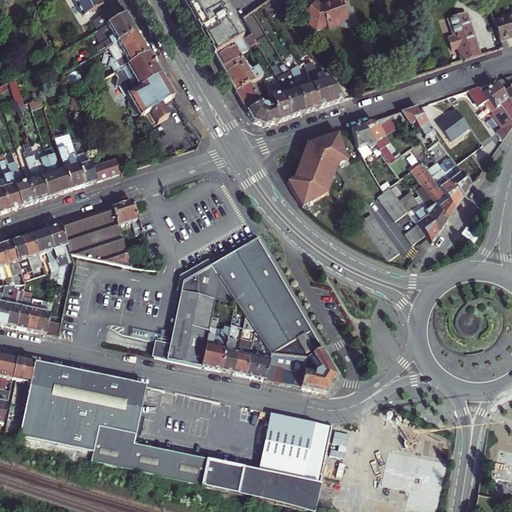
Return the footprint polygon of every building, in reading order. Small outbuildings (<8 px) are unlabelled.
[(102,5),(98,0),(72,0),(82,17),(102,5)] [(180,0),(214,59),(240,42),(242,41),(218,0),(180,0)] [(328,25),(329,29),(342,25),(341,21),(349,18),(345,3),(351,1),(350,0),(333,0),(334,2),(322,6),(317,1),(306,13),(316,21),(313,24),(317,28),(328,25)] [(99,16),(106,28),(126,17),(119,4),(99,16)] [(467,14),(448,20),(454,38),(448,40),(452,52),(458,50),(463,63),(481,56),(467,14)] [(511,38),(511,16),(493,23),(500,43),(511,38)] [(113,39),(101,45),(93,50),(97,56),(104,52),(136,34),(130,23),(126,17),(106,28),(110,34),(113,39)] [(95,34),(101,45),(113,39),(110,34),(106,28),(95,34)] [(116,74),(149,56),(136,34),(104,52),(106,55),(109,53),(113,61),(112,62),(110,61),(109,68),(111,69),(115,75),(116,74)] [(240,42),(244,49),(256,42),(251,35),(242,41),(240,42)] [(225,76),(251,60),(244,49),(240,42),(214,59),(225,76)] [(126,97),(161,77),(157,70),(156,68),(157,68),(153,61),(152,61),(149,56),(116,74),(115,75),(119,84),(117,94),(122,95),(124,98),(126,97)] [(225,76),(230,86),(257,70),(251,60),(225,76)] [(320,110),(343,102),(334,89),(329,81),(318,84),(319,80),(313,64),(311,65),(309,61),(305,64),(312,86),(320,110)] [(320,110),(312,86),(304,89),(305,85),(299,68),(292,71),(305,115),(320,110)] [(235,95),(250,86),(262,79),(257,70),(230,86),(235,95)] [(278,80),(280,85),(291,119),(305,115),(292,71),(278,80)] [(174,99),(161,77),(126,97),(139,119),(141,118),(150,114),(157,126),(168,119),(169,114),(164,113),(161,107),(174,99)] [(493,84),(494,87),(511,110),(511,80),(510,78),(493,84)] [(343,102),(354,98),(349,81),(334,89),(343,102)] [(291,119),(280,85),(268,89),(273,105),(280,123),(291,119)] [(240,103),(255,95),(250,86),(235,95),(240,103)] [(488,102),(494,111),(499,107),(511,125),(511,110),(494,87),(483,95),(478,89),(467,93),(478,109),(488,102)] [(247,114),(262,105),(255,95),(240,103),(247,114)] [(28,104),(31,112),(42,109),(40,101),(28,104)] [(280,123),(273,105),(271,106),(270,105),(268,104),(266,104),(264,104),(262,105),(247,114),(252,124),(264,128),(280,123)] [(511,125),(499,107),(494,111),(506,127),(510,132),(511,128),(511,125)] [(396,125),(400,132),(408,126),(409,128),(414,125),(419,132),(419,131),(425,139),(430,140),(432,144),(425,149),(427,152),(438,144),(428,127),(417,110),(391,118),(396,125)] [(439,125),(451,142),(468,129),(456,112),(439,125)] [(382,136),(396,125),(391,118),(361,129),(380,155),(389,167),(401,158),(399,155),(393,159),(383,145),(387,142),(382,136)] [(414,125),(409,128),(414,135),(419,132),(414,125)] [(506,127),(496,134),(502,143),(510,132),(506,127)] [(361,129),(351,132),(357,152),(361,158),(372,150),(373,152),(373,153),(376,158),(380,155),(361,129)] [(85,188),(75,156),(72,150),(66,131),(57,134),(52,136),(60,162),(70,192),(85,188)] [(288,185),(303,211),(328,196),(339,168),(349,165),(339,136),(317,144),(317,145),(310,148),(314,159),(312,163),(305,160),(298,179),(288,185)] [(70,192),(60,162),(55,163),(51,150),(47,151),(46,146),(42,147),(43,150),(58,196),(70,192)] [(314,159),(310,148),(307,149),(295,181),(298,179),(305,160),(312,163),(314,159)] [(95,184),(91,171),(89,165),(85,166),(81,156),(79,156),(77,149),(72,150),(75,156),(85,188),(95,184)] [(47,200),(58,196),(43,150),(36,152),(41,169),(45,171),(46,177),(40,179),(47,200)] [(47,200),(40,179),(31,152),(23,155),(28,170),(23,172),(27,184),(34,205),(47,200)] [(0,186),(9,213),(21,209),(4,160),(3,156),(0,156),(0,168),(4,180),(0,181),(0,186)] [(21,209),(34,205),(27,184),(19,186),(18,183),(20,181),(14,164),(13,164),(11,158),(4,160),(21,209)] [(95,184),(120,176),(115,163),(91,171),(95,184)] [(410,174),(418,185),(432,204),(444,196),(427,174),(421,165),(410,174)] [(441,171),(462,200),(470,188),(455,167),(451,170),(450,169),(446,172),(441,166),(438,168),(441,171)] [(448,202),(455,211),(462,200),(441,171),(434,176),(431,171),(427,174),(444,196),(448,202)] [(429,211),(424,215),(438,234),(446,224),(436,211),(432,204),(418,185),(412,188),(429,211)] [(0,215),(9,213),(0,186),(0,215)] [(389,189),(376,198),(395,223),(407,213),(389,189)] [(413,210),(407,214),(416,226),(425,237),(431,245),(438,234),(424,215),(409,195),(405,198),(413,210)] [(448,202),(436,211),(446,224),(455,211),(448,202)] [(111,210),(117,229),(131,224),(137,222),(131,204),(111,210)] [(77,259),(130,270),(117,229),(111,210),(59,228),(69,256),(69,258),(77,259)] [(370,215),(358,225),(387,264),(399,254),(370,215)] [(137,222),(131,224),(133,232),(136,231),(140,229),(137,222)] [(425,237),(416,226),(404,235),(412,246),(425,237)] [(69,256),(59,228),(46,232),(58,271),(55,287),(61,288),(65,266),(62,259),(69,256)] [(31,237),(37,257),(46,254),(52,273),(50,274),(48,287),(55,288),(55,287),(58,271),(46,232),(31,237)] [(184,276),(196,277),(257,241),(254,236),(209,264),(207,261),(184,276)] [(31,237),(20,240),(27,261),(33,280),(37,278),(34,269),(35,269),(32,259),(37,257),(31,237)] [(20,240),(10,244),(17,264),(23,283),(27,282),(24,272),(25,272),(21,263),(27,261),(20,240)] [(219,280),(235,303),(261,343),(262,345),(264,347),(270,356),(306,361),(311,358),(322,352),(257,241),(196,277),(218,279),(219,280)] [(17,264),(10,244),(1,247),(7,268),(14,287),(18,287),(14,276),(16,275),(14,267),(12,266),(17,264)] [(62,259),(65,266),(72,264),(69,258),(69,256),(62,259)] [(176,293),(182,294),(184,284),(196,277),(184,276),(180,278),(176,293)] [(207,337),(215,300),(219,280),(218,279),(196,277),(184,284),(182,294),(170,346),(157,343),(154,359),(200,369),(207,337)] [(219,280),(215,300),(235,304),(235,303),(219,280)] [(3,288),(1,296),(0,303),(0,327),(6,328),(10,307),(4,306),(7,287),(3,288)] [(22,298),(12,296),(10,307),(6,328),(16,330),(22,298)] [(26,332),(30,311),(32,304),(33,301),(22,298),(16,330),(26,332)] [(49,323),(52,305),(42,303),(42,306),(40,313),(36,335),(46,337),(49,323)] [(26,332),(36,335),(40,313),(30,311),(26,332)] [(58,339),(61,325),(49,323),(46,337),(58,339)] [(220,373),(232,376),(236,356),(232,355),(233,352),(236,341),(234,340),(236,329),(230,327),(229,330),(220,373)] [(200,369),(220,373),(229,330),(223,329),(222,332),(220,332),(219,340),(207,337),(200,369)] [(244,378),(249,359),(250,352),(242,351),(241,354),(240,353),(239,353),(237,354),(236,356),(232,376),(244,378)] [(315,375),(311,392),(327,396),(338,379),(322,352),(311,358),(320,372),(316,375),(316,374),(315,375)] [(305,367),(306,361),(270,356),(269,363),(268,367),(275,368),(282,370),(279,386),(286,387),(289,371),(296,373),(304,374),(304,373),(305,370),(305,367)] [(18,361),(5,359),(0,384),(0,391),(4,393),(6,381),(13,383),(15,383),(19,362),(18,361)] [(244,378),(255,381),(259,361),(249,359),(244,378)] [(259,361),(255,381),(264,383),(268,367),(269,363),(259,361)] [(19,362),(15,383),(29,386),(33,365),(19,362)] [(138,418),(144,388),(33,365),(29,386),(18,438),(92,454),(90,464),(200,489),(206,463),(132,446),(134,436),(138,418)] [(264,383),(272,384),(275,368),(268,367),(264,383)] [(282,370),(275,368),(272,384),(279,386),(282,370)] [(300,390),(311,392),(315,375),(316,374),(314,372),(305,370),(304,373),(304,374),(300,390)] [(293,389),(296,373),(289,371),(286,387),(293,389)] [(293,389),(300,390),(304,374),(296,373),(293,389)] [(0,425),(2,426),(9,394),(4,393),(0,391),(0,425)] [(271,416),(259,475),(319,487),(331,429),(271,416)] [(143,419),(138,418),(134,436),(139,438),(143,419)] [(200,489),(261,502),(297,511),(313,511),(319,487),(206,463),(200,489)]
